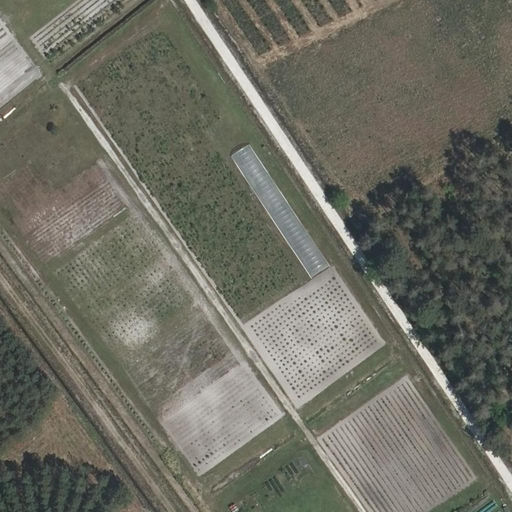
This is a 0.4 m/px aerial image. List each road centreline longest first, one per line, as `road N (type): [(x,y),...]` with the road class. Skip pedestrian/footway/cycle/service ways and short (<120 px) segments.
road 1 (track): [(192,0),(511,484)]
road 2 (track): [(0,280),(169,511)]
